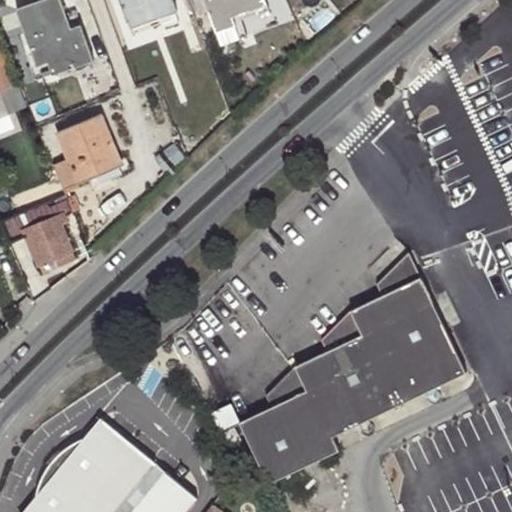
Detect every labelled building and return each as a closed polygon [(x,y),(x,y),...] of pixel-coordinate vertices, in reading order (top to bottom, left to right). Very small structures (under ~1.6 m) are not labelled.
[(39,69),(51,65),(70,58),(74,69),(94,62),(82,27),(73,30),(62,0),(43,0),(18,8),(39,69)] [(172,0),(121,0),(130,22),(155,13),(158,18),(177,12),(172,0)] [(260,0),(258,0),(205,0),(217,33),(236,26),(234,17),(267,5),(264,0),(260,0)] [(155,13),(130,22),(135,35),(160,25),(158,18),(155,13)] [(8,64),(0,44),(0,86),(13,81),(7,65),(8,64)] [(70,58),(51,65),(56,76),(74,69),(70,58)] [(68,160),(56,165),(66,189),(96,177),(94,170),(122,160),(105,116),(59,134),(68,160)] [(61,194),(43,152),(21,161),(28,178),(9,186),(20,211),(61,194)] [(124,167),(122,160),(94,170),(96,177),(124,167)] [(67,208),(73,206),(71,201),(50,210),(47,209),(22,219),(41,266),(57,260),(60,266),(78,258),(62,216),(69,213),(67,208)] [(236,421),(258,464),(333,437),(332,434),(462,368),(402,249),(371,281),(375,292),(347,307),(316,337),(321,348),(293,365),(264,394),(268,403),(236,421)] [(138,486),(158,464),(104,418),(87,436),(79,441),(72,444),(58,457),(47,471),(42,482),(36,499),(24,511),(116,511),(129,498),(138,486)] [(333,437),(258,464),(268,483),(337,447),(333,437)] [(188,511),(200,499),(158,464),(138,486),(151,496),(141,508),(129,498),(116,511),(188,511)]
